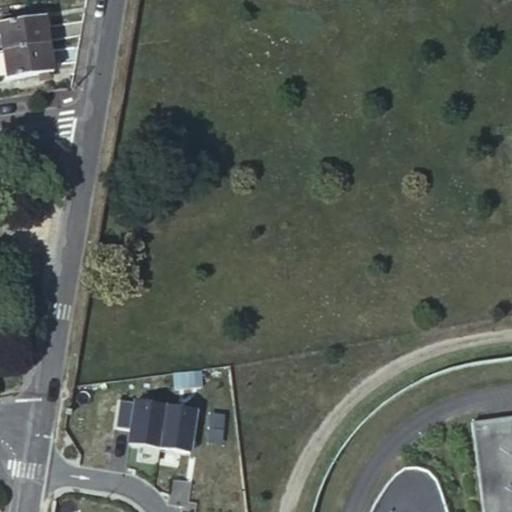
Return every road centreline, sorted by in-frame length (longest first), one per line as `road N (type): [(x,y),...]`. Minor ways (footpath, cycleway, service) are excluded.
road 1 (track): [(511,332),(403,360),(355,393),(316,443),(293,511)]
road 2 (unclassified): [(92,118),(40,416)]
road 3 (residential): [(33,462),(139,487),(160,511)]
